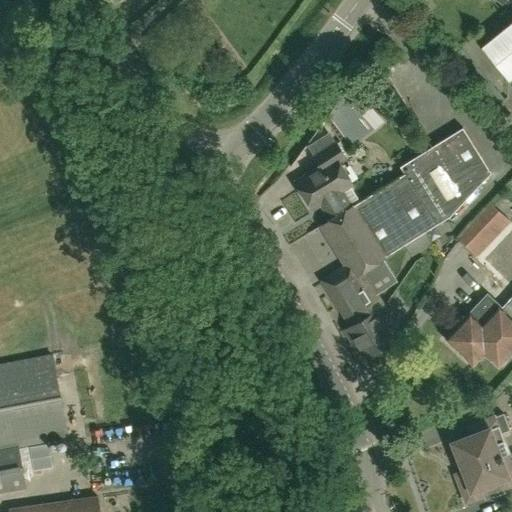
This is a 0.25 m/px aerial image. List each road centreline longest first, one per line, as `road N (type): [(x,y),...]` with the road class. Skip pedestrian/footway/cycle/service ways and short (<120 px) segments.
road 1 (tertiary): [(366,509),(370,466),(345,399),(223,194),(234,152)]
road 2 (unclassified): [(234,152),(171,125),(151,106),(75,0)]
road 3 (tertiary): [(234,152),(357,0)]
